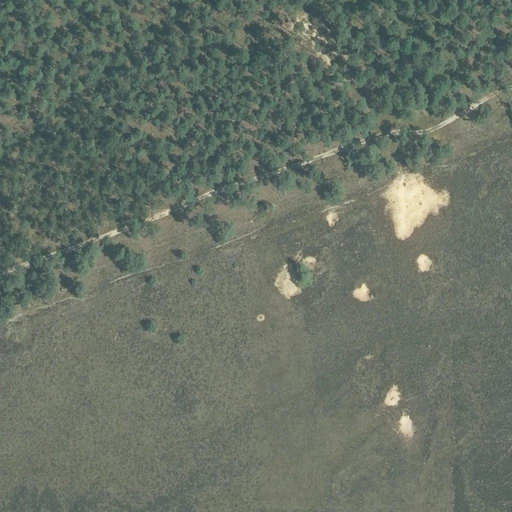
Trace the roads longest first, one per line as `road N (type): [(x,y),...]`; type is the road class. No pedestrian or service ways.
road 1 (track): [(511,87),(419,134),(388,134),(225,187),(0,274)]
road 2 (track): [(0,164),(211,0)]
